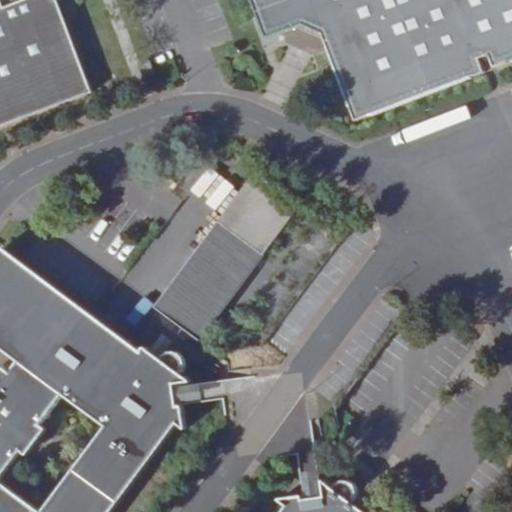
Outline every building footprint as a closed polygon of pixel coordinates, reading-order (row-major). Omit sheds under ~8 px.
[(0,0),(0,126),(94,92),(59,0),(0,0)] [(353,124),(354,124),(480,75),(475,61),(484,57),(490,71),(511,62),(511,0),(244,0),(262,43),(298,29),(318,37),(353,124)] [(148,60),(139,63),(145,77),(154,74),(148,60)] [(215,209),(233,186),(206,166),(189,190),(215,209)] [(152,308),(200,342),(292,210),(244,176),(152,308)] [(145,351),(147,347),(143,344),(140,348),(98,316),(6,246),(0,253),(0,344),(17,358),(10,368),(0,361),(0,511),(105,511),(175,421),(184,428),(180,402),(175,403),(171,380),(189,378),(179,370),(182,366),(183,362),(183,359),(182,356),(181,352),(179,351),(177,349),(175,348),(173,348),(171,348),(168,348),(167,348),(166,348),(164,349),(161,351),(155,359),(145,351)] [(145,293),(126,310),(133,318),(152,302),(145,293)] [(351,511),(348,509),(352,503),(354,498),(354,494),(353,490),(351,487),(350,485),(348,484),(345,482),(342,481),(338,482),(335,484),(332,486),(329,488),(320,482),(322,498),(300,501),(298,496),(275,500),(282,507),(278,511),(351,511)]
